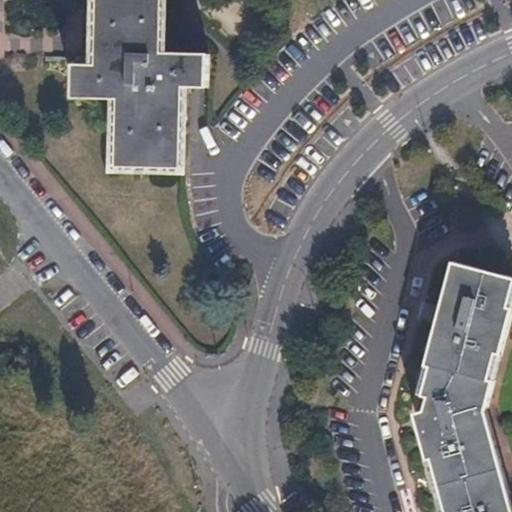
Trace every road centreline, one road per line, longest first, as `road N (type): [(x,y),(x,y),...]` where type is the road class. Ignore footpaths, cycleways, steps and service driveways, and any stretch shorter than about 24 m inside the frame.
road 1 (unclassified): [(245,437),(267,349),(317,217),(391,126),(458,79)]
road 2 (unclassified): [(245,437),(208,419),(0,166)]
road 3 (unknown): [(67,249),(48,107),(23,67),(0,69)]
